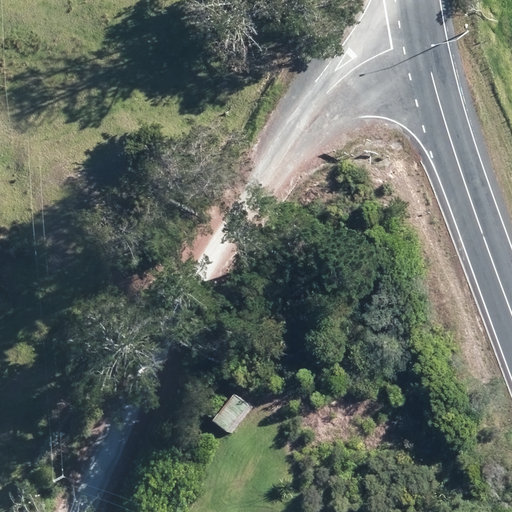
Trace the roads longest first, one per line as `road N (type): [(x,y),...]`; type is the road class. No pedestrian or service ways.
road 1 (residential): [(91,511),(159,352),(284,151),(342,90),(392,53),(424,45)]
road 2 (primary): [(511,316),(424,45)]
